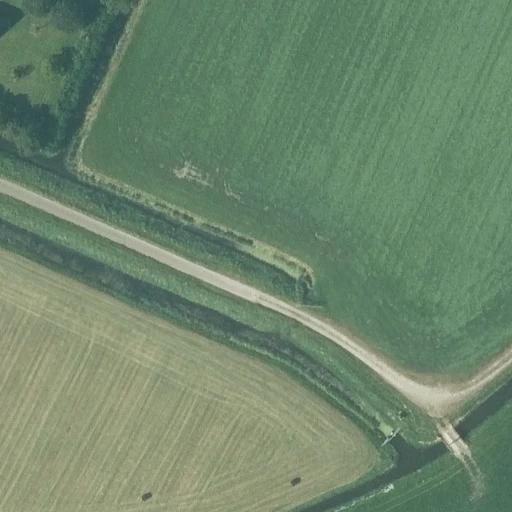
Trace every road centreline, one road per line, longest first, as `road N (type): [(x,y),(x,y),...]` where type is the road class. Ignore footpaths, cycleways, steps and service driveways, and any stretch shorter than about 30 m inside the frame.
road 1 (unclassified): [(286,310),(0,185)]
road 2 (track): [(286,310),(428,409),(457,404),(511,358)]
